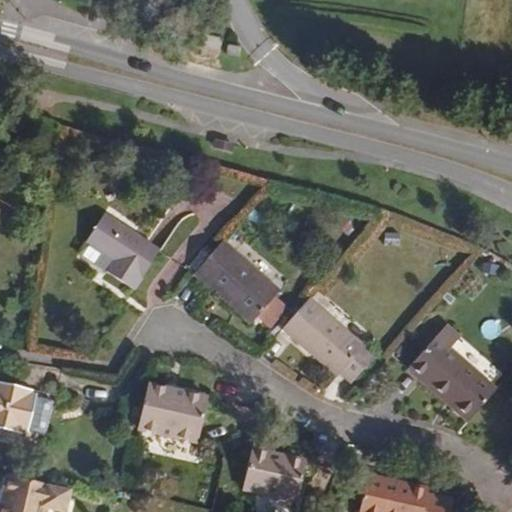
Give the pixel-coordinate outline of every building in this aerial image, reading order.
[(133,293),(159,252),(107,218),(90,245),(115,262),(105,274),(133,293)] [(283,294),(224,244),(198,275),(256,325),(283,294)] [(115,262),(90,245),(82,257),(105,274),(115,262)] [(483,266),(480,276),(495,279),(498,268),(483,266)] [(379,357),(313,296),(286,327),(342,375),(346,368),(360,380),(379,357)] [(497,392),(449,350),(459,340),(445,328),(407,369),(467,425),(497,392)] [(28,432),(35,397),(30,395),(31,390),(0,383),(0,432),(21,436),(22,431),(28,432)] [(199,447),(210,404),(150,389),(139,433),(199,447)] [(294,505),(303,467),(250,455),(241,493),(294,505)] [(445,511),(448,504),(425,499),(427,491),(365,479),(358,511),(445,511)] [(46,511),(52,491),(8,481),(1,511),(46,511)]
